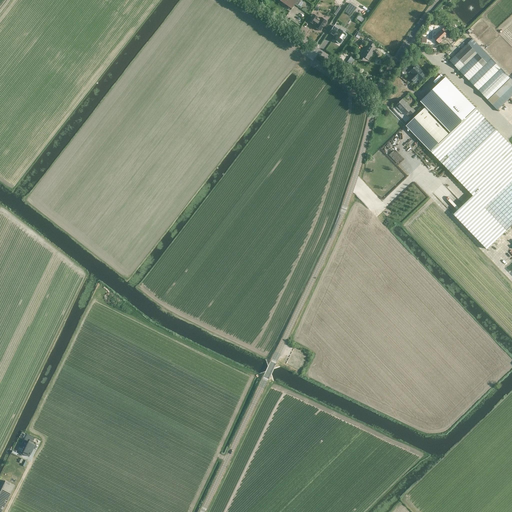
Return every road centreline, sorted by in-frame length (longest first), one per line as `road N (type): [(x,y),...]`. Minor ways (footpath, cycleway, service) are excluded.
road 1 (tertiary): [(268,373),(338,222),(376,93)]
road 2 (unclassified): [(376,93),(245,0)]
road 3 (tertiary): [(268,373),(203,511)]
road 4 (unknown): [(412,34),(506,121)]
